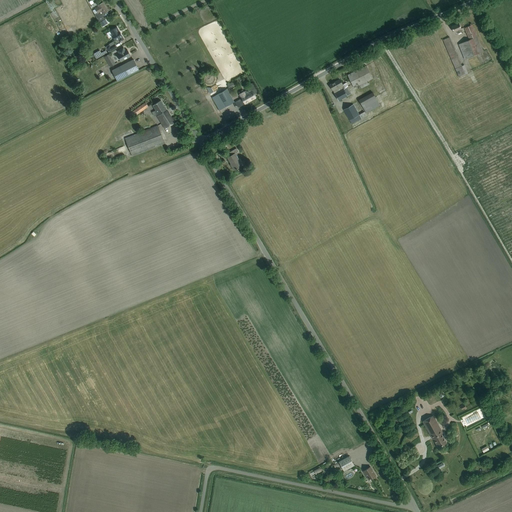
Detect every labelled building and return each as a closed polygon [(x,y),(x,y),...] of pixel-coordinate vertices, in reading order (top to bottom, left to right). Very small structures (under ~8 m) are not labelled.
[(103,3),(99,5),(98,6),(98,7),(95,8),(98,13),(94,15),(99,22),(101,21),(105,18),(103,14),(108,11),(103,3)] [(459,23),(451,26),(454,32),(456,31),(458,34),(462,32),(463,34),(466,33),(464,28),(461,29),(459,23)] [(469,40),(458,44),(464,59),(482,52),(471,25),(464,28),(469,40)] [(117,27),(113,30),(110,31),(115,41),(118,39),(119,42),(124,39),(117,27)] [(445,39),(443,40),(459,77),(468,74),(467,72),(464,65),(462,66),(449,37),(445,39)] [(128,52),(126,50),(125,51),(123,47),(117,51),(119,54),(117,55),(121,62),(131,56),(128,51),(128,52)] [(107,62),(112,59),(109,54),(104,57),(107,62)] [(112,71),(117,79),(117,81),(135,72),(139,70),(134,59),(129,62),(112,70),(112,71)] [(373,78),(369,70),(366,66),(347,75),(354,88),(358,86),(359,89),(369,84),(369,83),(368,83),(367,81),(373,78)] [(345,88),(342,84),(340,79),(330,85),(333,90),(339,101),(350,94),(347,87),(345,88)] [(244,92),(240,94),(242,97),(241,98),(242,98),(243,100),(245,104),(248,102),(255,97),(254,94),(258,92),(253,83),(249,85),(251,89),(252,91),(245,95),(244,92)] [(215,95),(212,97),(219,110),(223,108),(225,107),(234,102),(232,98),(227,89),(222,91),(218,94),(215,95)] [(359,100),(366,113),(380,105),(373,92),(359,100)] [(175,122),(161,100),(153,105),(158,113),(156,115),(165,128),(175,122)] [(132,118),(148,106),(145,102),(129,114),(132,118)] [(343,110),(352,124),(366,116),(364,112),(359,115),(353,104),(343,110)] [(158,126),(153,127),(125,139),(132,156),(160,145),(165,143),(158,126)] [(235,153),(238,151),(236,148),(228,153),(229,156),(227,158),(232,166),(232,167),(234,171),(242,166),(235,153)] [(433,415),(427,419),(423,421),(432,439),(433,438),(438,447),(446,443),(440,432),(441,431),(433,415)] [(335,468),(341,465),(344,470),(354,465),(349,456),(339,462),(333,465),(335,468)] [(372,470),(370,467),(363,471),(369,480),(376,476),(373,472),(372,470)]
